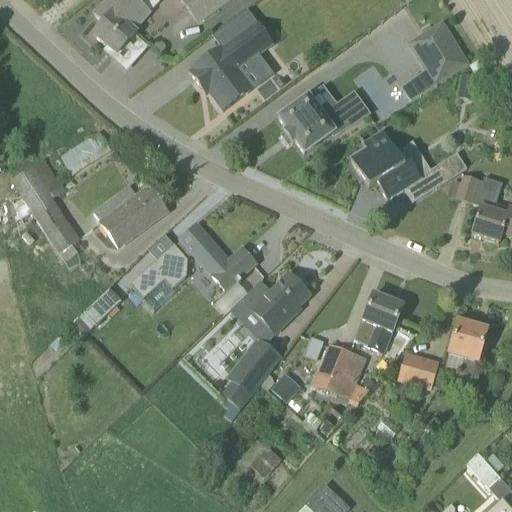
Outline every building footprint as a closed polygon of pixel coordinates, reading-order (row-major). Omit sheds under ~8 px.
[(133,34),(149,15),(133,0),(104,0),(88,18),(100,28),(92,37),(116,58),(135,36),(133,34)] [(196,25),(230,0),(182,0),(180,2),(196,25)] [(189,76),(205,98),(208,95),(222,114),(251,92),(236,73),(271,47),(255,26),(221,52),(220,51),(191,72),(192,73),(189,76)] [(434,87),(466,67),(441,27),(409,47),(434,87)] [(475,79),(461,77),(458,90),(473,93),(475,79)] [(283,135),(291,147),(295,145),(303,156),(331,136),(333,138),(367,117),(353,98),(341,106),(344,110),(332,119),(326,112),(319,117),(307,100),(277,121),(286,133),(283,135)] [(99,134),(60,158),(72,177),(111,153),(99,134)] [(361,142),(360,143),(366,153),(349,163),(362,183),(358,185),(359,186),(362,184),(367,192),(376,187),(386,204),(420,183),(409,164),(402,169),(382,136),(364,147),(361,142)] [(439,190),(466,173),(456,157),(429,174),(439,190)] [(17,224),(29,216),(56,258),(79,243),(51,200),(61,193),(41,162),(8,183),(20,202),(8,210),(17,224)] [(479,210),(470,238),(498,247),(500,238),(511,241),(511,210),(507,209),(506,211),(495,207),(501,187),(482,181),(481,185),(463,180),(455,203),(479,210)] [(101,228),(118,251),(166,214),(148,191),(146,189),(135,197),(129,190),(112,202),(92,217),(101,228)] [(186,263),(192,257),(224,294),(240,281),(255,267),(241,252),(227,264),(195,228),(179,243),(182,246),(176,251),(173,248),(150,268),(129,287),(142,302),(153,314),(174,296),(171,292),(185,280),(187,263),(186,263)] [(287,278),(270,295),(259,284),(240,303),(274,338),(299,313),(297,312),(309,300),(303,294),(305,290),(297,282),(293,283),(287,278)] [(94,327),(119,303),(108,292),(83,315),(94,327)] [(389,336),(391,336),(401,310),(372,298),(353,344),(381,355),(389,336)] [(78,321),(71,328),(83,339),(90,332),(78,321)] [(206,349),(234,329),(228,321),(200,341),(206,349)] [(456,325),(447,358),(462,362),(453,394),(467,398),(475,366),(476,366),(486,333),(456,325)] [(225,382),(230,386),(220,398),(239,412),(280,360),(256,342),(225,382)] [(359,362),(327,349),(312,387),(344,400),(359,362)] [(429,392),(436,368),(406,359),(398,383),(429,392)] [(309,416),(302,425),(313,434),(320,425),(309,416)] [(263,480),(279,462),(265,449),(249,467),(263,480)] [(477,480),(486,491),(499,506),(492,511),(509,511),(511,509),(511,496),(498,480),(495,477),(484,465),(477,457),(466,468),(477,480)] [(492,457),(484,465),(495,477),(503,470),(492,457)]
